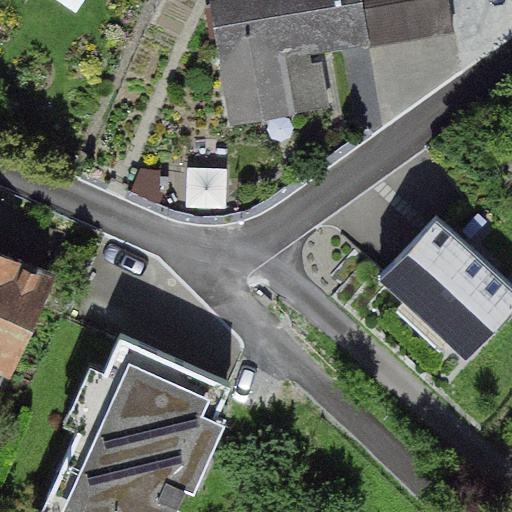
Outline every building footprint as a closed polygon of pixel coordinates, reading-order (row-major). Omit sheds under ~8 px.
[(372,57),(360,0),(255,0),(228,5),(213,33),(226,129),(304,123),(294,70),(372,57)] [(374,0),(383,51),(465,39),(458,0),(374,0)] [(511,267),(437,195),(374,259),(477,360),(511,324),(511,267)] [(70,281),(0,251),(0,399),(17,406),(70,281)] [(176,511),(243,372),(127,318),(43,496),(77,511),(176,511)]
